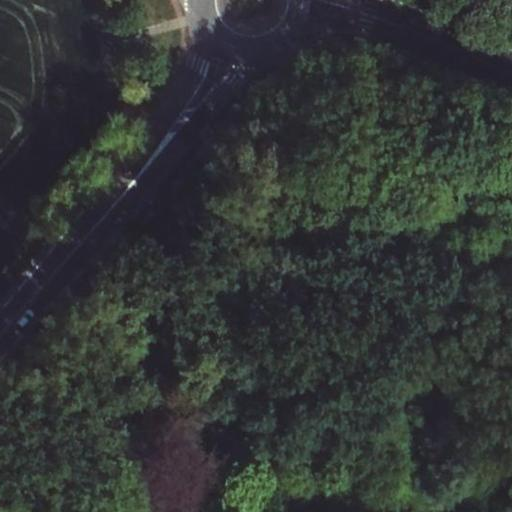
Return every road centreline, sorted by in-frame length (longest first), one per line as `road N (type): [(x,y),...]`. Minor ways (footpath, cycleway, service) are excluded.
road 1 (tertiary): [(98,222),(152,175),(265,47)]
road 2 (tertiary): [(208,25),(186,86),(98,222)]
road 3 (tertiary): [(0,333),(98,222)]
road 4 (secondary): [(295,24),(352,22),(439,42)]
